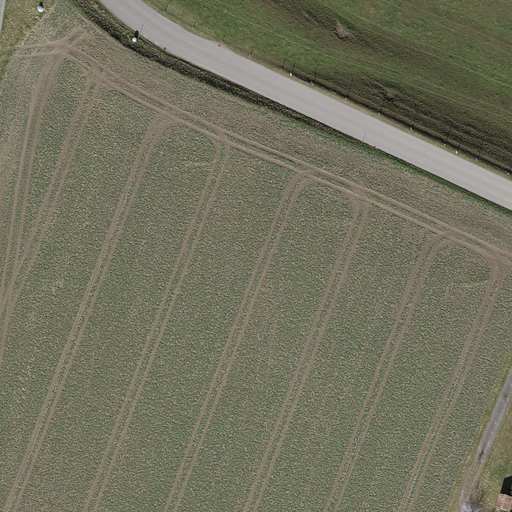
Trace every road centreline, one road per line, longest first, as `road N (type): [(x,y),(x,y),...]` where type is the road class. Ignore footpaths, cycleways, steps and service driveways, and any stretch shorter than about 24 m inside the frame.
road 1 (unclassified): [(511,196),(179,41),(119,0)]
road 2 (track): [(511,381),(458,511)]
